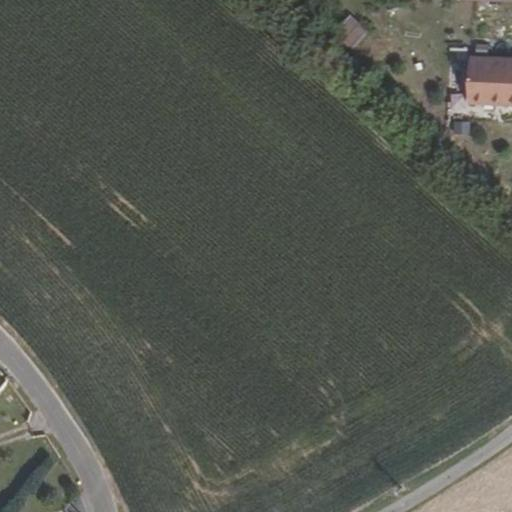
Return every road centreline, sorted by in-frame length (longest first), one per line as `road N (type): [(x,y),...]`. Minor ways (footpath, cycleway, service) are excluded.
road 1 (residential): [(103,511),(65,430),(0,346)]
road 2 (unclassified): [(396,511),(511,437)]
